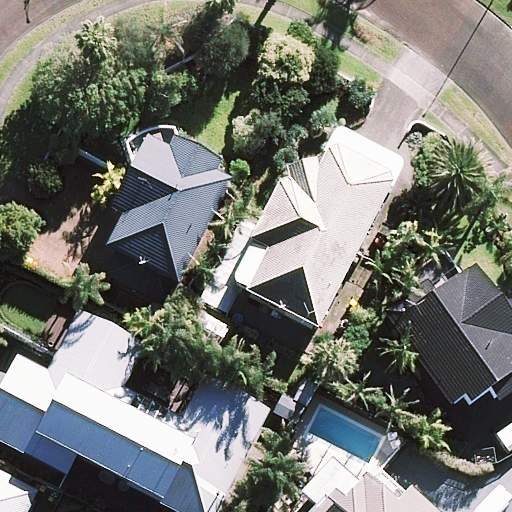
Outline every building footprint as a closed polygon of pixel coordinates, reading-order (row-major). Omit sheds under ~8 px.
[(287,164),(226,285),(242,293),(240,297),(311,333),(394,168),(330,135),(310,175),(287,164)] [(116,221),(100,254),(111,259),(101,280),(161,309),(221,185),(208,178),(213,168),(163,144),(158,154),(137,144),(103,214),(116,221)] [(511,304),(503,292),(487,303),(461,267),(381,324),(466,444),(511,411),(511,304)] [(73,475),(145,511),(156,511),(157,511),(224,511),(271,420),(204,386),(183,427),(125,397),(146,356),(78,322),(57,364),(48,381),(15,364),(0,393),(0,453),(67,487),(73,475)] [(390,508),(332,457),(296,498),(310,510),(308,511),(421,511),(401,495),(390,508)] [(0,511),(35,511),(41,501),(0,479),(0,511)]
